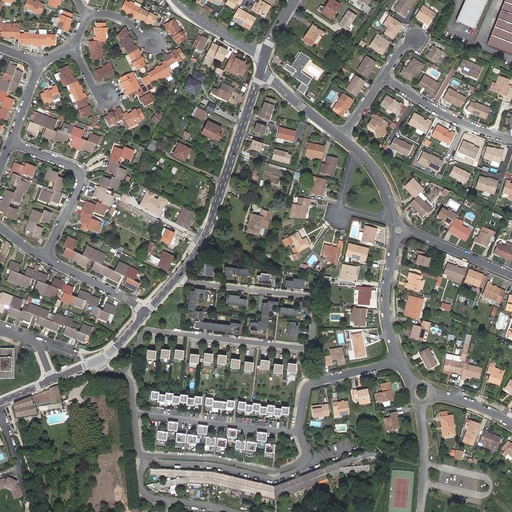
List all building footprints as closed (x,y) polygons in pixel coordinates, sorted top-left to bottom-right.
[(32,1),(32,0),(27,0),(25,8),(34,11),(33,12),(38,14),(39,12),(43,14),(46,5),(41,4),(42,2),(37,1),(37,2),(32,1)] [(61,0),(49,0),(49,1),(51,2),(49,6),(57,9),(59,5),(61,5),(63,1),(61,0)] [(253,6),(250,9),(257,13),(258,14),(260,10),(266,14),(271,5),(263,1),(261,0),(259,0),(258,3),(255,7),(253,6)] [(331,19),(340,4),(333,0),(328,0),(324,8),(320,5),(317,10),(331,19)] [(410,8),(415,1),(413,0),(399,0),(393,10),(405,17),(407,14),(406,13),(408,10),(409,7),(410,8)] [(474,29),(486,0),(464,0),(455,21),(474,29)] [(511,53),(511,0),(504,0),(487,44),(511,53)] [(133,18),(137,20),(142,10),(140,9),(141,7),(135,3),(131,2),(130,3),(126,1),(122,9),(126,11),(125,12),(129,14),(130,13),(134,15),(133,18)] [(370,15),(375,7),(372,6),(371,8),(368,5),(365,3),(361,9),(370,15)] [(144,6),(142,10),(137,20),(140,22),(142,19),(146,21),(146,22),(150,24),(150,23),(155,26),(159,19),(154,16),(155,14),(151,12),(152,10),(144,6)] [(436,14),(423,6),(415,18),(428,26),(436,14)] [(255,17),(241,9),(238,7),(234,15),(237,17),(235,20),(242,24),(244,21),(251,24),(255,17)] [(357,15),(348,9),(338,24),(347,30),(357,15)] [(59,28),(70,33),(71,29),(69,28),(71,24),(72,24),(74,20),(72,19),(74,15),(65,11),(64,16),(62,15),(60,19),(62,20),(59,28)] [(393,39),(402,24),(389,16),(383,24),(383,25),(382,26),(382,28),(386,30),(384,33),(393,39)] [(167,31),(169,35),(170,33),(171,33),(174,37),(173,38),(175,41),(176,41),(178,45),(186,41),(187,41),(184,36),(186,36),(184,32),(182,33),(175,21),(165,27),(167,31)] [(94,38),(94,42),(102,42),(106,42),(106,33),(108,33),(108,28),(106,28),(106,23),(97,23),(97,28),(96,28),(95,33),(97,33),(97,37),(94,38)] [(2,32),(2,36),(7,36),(7,38),(11,38),(11,36),(16,37),(16,39),(20,39),(20,34),(20,28),(12,27),(12,25),(3,25),(3,27),(2,32)] [(321,37),(320,36),(322,32),(312,25),(302,40),(311,46),(314,42),(316,43),(317,43),(321,37)] [(129,56),(140,50),(138,46),(136,47),(134,44),(134,43),(132,39),(131,40),(128,35),(125,30),(118,37),(120,40),(122,44),(121,45),(123,49),(125,48),(129,56)] [(20,39),(19,44),(25,44),(25,45),(29,45),(29,44),(34,44),(34,47),(38,47),(38,35),(30,34),(30,32),(26,32),(26,34),(20,34),(20,39)] [(38,35),(38,47),(42,47),(42,45),(47,45),(47,47),(51,47),(52,45),(56,45),(57,36),(52,35),(52,33),(48,33),(48,35),(38,35)] [(198,44),(195,48),(203,52),(208,41),(201,37),(198,44)] [(382,55),(390,42),(383,38),(381,41),(375,37),(368,46),(382,55)] [(351,44),(343,39),(340,42),(349,48),(351,44)] [(102,42),(94,42),(90,42),(90,46),(93,46),(93,51),(91,51),(91,55),(93,55),(93,60),(101,60),(102,55),(103,55),(103,50),(102,50),(102,42)] [(227,52),(212,44),(206,54),(222,62),(227,52)] [(436,62),(442,52),(432,45),(426,56),(436,62)] [(145,68),(147,67),(144,63),(146,62),(143,58),(142,59),(140,55),(142,54),(140,50),(129,56),(134,63),(132,64),(135,68),(136,67),(138,72),(145,68)] [(169,57),(168,54),(164,56),(167,61),(173,71),(180,67),(178,64),(186,58),(181,50),(177,52),(177,51),(173,54),(173,55),(169,57)] [(311,80),(299,72),(308,58),(301,53),(293,65),(294,67),(293,68),(290,67),(286,64),(283,68),(292,74),(292,75),(302,82),(302,83),(297,90),(303,94),(308,87),(306,86),(311,80)] [(293,68),(294,67),(293,65),(301,53),(300,53),(290,67),(293,68)] [(241,60),(231,55),(226,65),(230,69),(237,73),(242,75),(247,66),(243,64),(243,62),(241,61),(241,60)] [(367,77),(376,63),(366,56),(357,70),(367,77)] [(301,72),(310,59),(308,58),(299,72),(311,80),(312,79),(301,72)] [(477,79),(482,68),(463,59),(459,67),(462,68),(461,72),(477,79)] [(170,73),(173,71),(167,61),(163,63),(165,66),(160,68),(159,66),(155,69),(157,70),(152,73),(149,75),(151,77),(153,82),(161,78),(162,80),(165,78),(166,80),(172,76),(170,73)] [(415,72),(420,64),(417,62),(416,64),(411,61),(406,68),(404,67),(400,73),(410,80),(415,72)] [(18,66),(10,63),(6,73),(5,73),(4,76),(11,79),(20,82),(24,72),(16,69),(18,66)] [(418,74),(424,65),(421,63),(420,64),(415,72),(418,74)] [(230,69),(226,65),(224,69),(236,75),(237,73),(230,69)] [(69,85),(77,82),(75,78),(72,74),(70,69),(69,70),(67,66),(59,69),(61,73),(59,74),(64,87),(66,86),(69,85)] [(95,71),(98,80),(98,83),(103,82),(102,79),(106,78),(107,79),(111,78),(111,77),(115,75),(113,66),(108,68),(108,66),(103,67),(103,69),(95,71)] [(204,75),(195,71),(192,79),(201,83),(204,75)] [(132,73),(120,79),(122,83),(121,84),(123,88),(124,87),(126,91),(124,92),(126,96),(128,95),(134,92),(141,89),(132,73)] [(356,96),(365,82),(355,75),(346,89),(356,96)] [(432,94),(438,84),(424,75),(418,85),(432,94)] [(510,88),(507,87),(510,79),(498,76),(495,83),(493,89),(501,92),(500,94),(507,96),(510,88)] [(153,82),(151,77),(143,82),(145,87),(151,83),(153,82)] [(20,82),(11,79),(10,82),(1,78),(0,81),(0,89),(7,92),(9,89),(16,92),(20,82)] [(190,78),(184,90),(196,96),(202,84),(190,78)] [(78,85),(77,82),(69,85),(70,89),(69,89),(70,94),(72,93),(75,100),(76,102),(86,97),(85,94),(83,95),(80,89),(82,89),(80,85),(78,85)] [(211,93),(227,102),(231,95),(235,89),(223,82),(219,90),(214,88),(211,93)] [(141,89),(134,92),(136,96),(139,94),(141,99),(140,100),(142,103),(143,103),(145,107),(153,103),(149,95),(147,92),(154,89),(151,83),(145,87),(141,89)] [(58,97),(61,96),(57,85),(51,88),(53,90),(48,92),(47,90),(43,92),(44,94),(41,95),(44,103),(47,102),(48,104),(52,102),(52,100),(58,97)] [(460,108),(466,98),(448,88),(443,97),(453,102),(452,104),(460,108)] [(6,96),(7,92),(0,89),(0,101),(3,102),(1,105),(9,109),(13,99),(6,96)] [(342,117),(353,100),(343,93),(332,110),(342,117)] [(400,103),(399,104),(386,95),(380,104),(394,113),(395,110),(399,112),(404,105),(400,103)] [(88,101),(86,97),(76,102),(79,110),(78,111),(80,115),(81,115),(83,118),(91,115),(89,111),(91,110),(89,106),(88,107),(86,102),(88,101)] [(271,120),(276,101),(266,98),(261,117),(271,120)] [(486,119),(490,108),(475,103),(471,102),(467,110),(472,112),(471,113),(486,119)] [(210,103),(207,109),(213,112),(216,106),(210,103)] [(0,116),(5,119),(9,109),(1,105),(0,109),(0,108),(0,116)] [(120,108),(117,109),(117,110),(118,111),(113,114),(113,113),(109,115),(105,118),(109,126),(113,124),(114,125),(118,124),(117,122),(122,120),(125,118),(123,114),(120,108)] [(206,112),(198,108),(194,116),(202,121),(206,112)] [(145,118),(142,112),(141,109),(136,111),(136,110),(132,111),(132,113),(129,114),(128,112),(123,114),(125,118),(129,126),(137,122),(138,123),(142,121),(141,120),(145,118)] [(41,125),(44,126),(48,116),(38,112),(34,111),(30,121),(27,128),(38,132),(41,125)] [(424,133),(430,121),(427,119),(426,121),(423,119),(420,118),(421,117),(414,113),(408,124),(424,133)] [(387,122),(374,114),(367,125),(375,130),(376,137),(383,136),(386,132),(385,126),(388,126),(387,122)] [(44,135),(54,139),(54,138),(55,136),(57,131),(54,130),(58,120),(48,116),(44,126),(47,127),(44,135)] [(206,125),(219,131),(221,128),(208,121),(206,125)] [(70,138),(72,134),(75,126),(64,122),(61,129),(58,128),(57,131),(55,136),(54,138),(58,140),(58,138),(59,137),(66,140),(67,136),(70,138)] [(256,123),(254,131),(264,134),(267,126),(256,123)] [(202,133),(214,139),(214,137),(219,140),(221,134),(218,133),(219,131),(206,125),(202,133)] [(449,145),(455,133),(451,131),(450,133),(447,132),(444,130),(445,129),(437,125),(432,135),(449,145)] [(75,126),(72,134),(70,138),(74,139),(72,142),(77,144),(82,146),(85,138),(82,137),(85,130),(75,126)] [(293,141),(295,132),(279,127),(277,137),(293,141)] [(187,140),(190,134),(185,131),(182,137),(187,140)] [(88,140),(85,138),(82,146),(93,150),(96,143),(99,145),(102,137),(91,132),(88,140)] [(412,146),(394,137),(389,147),(407,156),(412,146)] [(152,139),(147,148),(154,152),(158,142),(152,139)] [(173,155),(184,160),(190,149),(184,146),(185,143),(181,140),(179,144),(173,155)] [(252,140),(250,149),(262,153),(265,144),(252,140)] [(475,159),(479,149),(473,146),(470,145),(468,144),(468,143),(463,141),(458,152),(475,159)] [(322,159),(324,146),(308,143),(305,155),(322,159)] [(115,146),(110,159),(113,161),(118,163),(120,156),(130,160),(134,150),(124,146),(123,149),(115,146)] [(499,163),(504,150),(499,149),(499,150),(492,148),(487,147),(483,157),(499,163)] [(290,164),(293,154),(273,149),(271,159),(290,164)] [(437,163),(439,159),(423,151),(417,162),(438,172),(441,166),(437,163)] [(331,175),(333,166),(335,167),(337,158),(327,156),(325,164),(325,166),(320,165),(319,172),(331,175)] [(171,163),(161,158),(159,161),(169,167),(171,163)] [(119,167),(120,164),(118,163),(113,161),(108,171),(116,173),(114,177),(120,179),(122,180),(126,170),(119,167)] [(147,163),(142,161),(137,171),(141,173),(147,163)] [(14,173),(21,176),(22,173),(32,177),(36,166),(26,163),(25,166),(18,163),(14,173)] [(465,183),(470,174),(466,172),(454,166),(449,175),(465,183)] [(55,183),(52,189),(55,191),(60,192),(65,179),(58,176),(59,173),(49,169),(45,179),(50,181),(55,183)] [(16,189),(23,192),(26,193),(30,183),(20,179),(21,176),(14,173),(10,183),(17,186),(16,189)] [(114,177),(112,176),(110,179),(104,176),(99,186),(107,190),(109,186),(115,189),(120,179),(114,177)] [(324,187),(326,179),(318,177),(315,176),(311,193),(321,196),(323,190),(324,187)] [(493,194),(498,181),(493,179),(492,180),(486,178),(479,176),(475,188),(493,194)] [(420,192),(423,189),(412,178),(404,186),(415,198),(418,195),(420,192)] [(511,195),(511,183),(509,183),(510,181),(506,180),(502,192),(511,195)] [(107,190),(99,186),(95,197),(102,200),(101,203),(107,206),(109,206),(113,196),(106,193),(107,190)] [(7,190),(3,200),(10,202),(11,199),(19,202),(23,192),(16,189),(15,189),(14,193),(7,190)] [(59,204),(63,194),(60,192),(55,191),(54,194),(46,191),(44,190),(40,200),(50,204),(51,201),(59,204)] [(149,200),(164,208),(167,200),(147,190),(142,202),(147,204),(149,200)] [(426,198),(420,192),(418,195),(423,201),(426,198)] [(423,201),(418,195),(415,198),(409,203),(418,212),(419,211),(424,216),(431,209),(423,201)] [(306,213),(307,206),(308,206),(309,199),(298,197),(297,204),(292,204),(290,217),(305,219),(306,213)] [(432,207),(434,205),(428,198),(425,201),(432,207)] [(10,202),(3,200),(3,201),(0,207),(0,210),(6,213),(5,216),(13,219),(17,209),(9,206),(10,202)] [(142,202),(139,207),(159,217),(164,208),(149,200),(147,204),(142,202)] [(101,203),(97,202),(96,205),(89,202),(84,212),(92,215),(94,212),(103,216),(107,206),(101,203)] [(195,213),(184,207),(176,223),(188,229),(195,213)] [(456,218),(457,215),(451,212),(452,210),(448,208),(446,210),(442,208),(437,216),(442,218),(445,220),(444,222),(446,224),(444,226),(449,229),(449,228),(456,218)] [(263,209),(261,216),(251,214),(248,222),(251,223),(249,233),(258,235),(260,227),(268,229),(270,218),(272,219),(273,212),(263,209)] [(37,222),(39,223),(40,220),(48,223),(52,213),(44,210),(43,213),(33,210),(29,219),(37,222)] [(91,219),(92,215),(84,212),(81,222),(83,224),(81,228),(86,230),(87,228),(97,232),(100,223),(91,219)] [(467,239),(471,231),(461,225),(458,223),(459,220),(456,218),(449,228),(455,231),(453,234),(459,237),(461,235),(467,239)] [(37,222),(29,219),(25,230),(32,233),(31,236),(39,239),(43,228),(36,225),(37,222)] [(373,243),(377,229),(365,226),(363,233),(359,232),(357,239),(373,243)] [(486,247),(491,236),(493,236),(495,232),(485,227),(485,228),(482,227),(480,231),(478,237),(475,242),(486,247)] [(170,238),(172,239),(175,233),(168,229),(162,240),(168,243),(170,238)] [(310,246),(306,237),(302,240),(297,232),(289,236),(285,238),(282,240),(285,246),(293,242),(295,246),(298,252),(294,254),(292,255),(294,261),(302,257),(299,252),(310,246)] [(62,255),(72,260),(76,252),(73,251),(77,242),(67,236),(62,246),(66,247),(62,255)] [(10,245),(6,241),(2,253),(6,255),(10,245)] [(164,251),(162,256),(160,259),(154,256),(156,252),(154,251),(156,247),(153,246),(154,244),(150,242),(145,250),(150,253),(149,254),(151,255),(148,261),(157,265),(158,263),(163,265),(161,267),(166,270),(173,256),(164,251)] [(365,261),(368,249),(349,244),(346,256),(365,261)] [(511,256),(511,255),(511,245),(510,249),(504,246),(498,244),(493,253),(510,261),(511,256)] [(337,262),(341,247),(337,246),(336,248),(324,245),(321,255),(326,256),(325,261),(334,263),(337,262)] [(88,259),(92,260),(96,251),(87,246),(82,255),(76,252),(72,260),(84,266),(88,259)] [(427,267),(430,258),(424,256),(425,253),(416,250),(415,254),(418,254),(416,260),(415,263),(427,267)] [(91,269),(104,276),(107,268),(101,265),(102,263),(106,256),(96,251),(92,260),(95,262),(91,269)] [(212,275),(213,264),(211,264),(211,262),(204,261),(202,275),(209,275),(212,275)] [(17,285),(22,272),(18,271),(20,266),(11,262),(8,270),(11,272),(7,281),(17,285)] [(120,274),(123,276),(128,267),(118,262),(114,271),(107,268),(104,276),(117,282),(120,274)] [(462,281),(465,270),(462,269),(447,263),(443,274),(448,275),(462,281)] [(354,282),(355,274),(356,267),(342,264),(339,279),(343,280),(342,286),(355,286),(355,282),(354,282)] [(128,267),(123,276),(127,278),(123,285),(136,292),(140,284),(133,281),(138,272),(128,267)] [(232,278),(233,271),(236,271),(235,275),(249,277),(250,272),(248,272),(249,270),(236,268),(224,267),(224,270),(225,270),(224,277),(232,278)] [(34,280),(37,273),(34,271),(27,269),(25,274),(22,272),(17,285),(27,289),(31,279),(34,280)] [(478,287),(483,275),(469,269),(464,281),(478,287)] [(420,281),(421,276),(409,272),(408,277),(409,277),(408,280),(407,283),(406,283),(405,286),(414,289),(419,290),(422,281),(420,281)] [(34,291),(44,295),(48,285),(45,284),(47,277),(37,273),(34,280),(38,282),(34,291)] [(271,284),(271,279),(270,279),(270,277),(271,277),(271,275),(260,273),(260,276),(256,275),(256,278),(257,278),(257,283),(261,283),(261,285),(269,286),(269,284),(271,284)] [(462,281),(448,275),(446,279),(460,284),(462,281)] [(303,289),(304,282),(303,282),(304,279),(293,278),(292,281),(285,280),(284,287),(303,289)] [(48,285),(44,295),(54,299),(58,289),(61,290),(63,285),(64,283),(54,279),(51,286),(48,285)] [(496,302),(501,289),(491,285),(492,283),(487,282),(481,296),(496,302)] [(63,293),(60,300),(71,305),(74,297),(70,295),(73,289),(63,285),(61,290),(60,292),(63,293)] [(369,305),(369,298),(370,287),(360,287),(355,286),(355,290),(357,290),(359,290),(358,297),(358,304),(369,305)] [(500,303),(505,291),(501,289),(496,302),(500,303)] [(81,308),(84,301),(87,302),(89,296),(90,295),(80,291),(77,298),(74,297),(71,305),(81,308)] [(197,292),(197,291),(190,291),(187,309),(194,310),(197,292)] [(4,305),(7,306),(11,296),(2,293),(2,294),(0,293),(0,312),(2,313),(4,305)] [(246,306),(247,299),(239,298),(239,296),(228,295),(227,304),(246,306)] [(407,316),(412,296),(409,295),(403,315),(407,316)] [(11,296),(7,306),(11,308),(8,315),(18,319),(19,318),(21,312),(17,311),(21,300),(11,296)] [(98,315),(100,309),(97,307),(100,300),(89,296),(87,302),(94,305),(91,312),(98,315)] [(418,319),(423,299),(412,296),(407,316),(418,319)] [(276,312),(278,302),(267,301),(267,303),(270,303),(269,311),(276,312)] [(299,301),(298,309),(298,312),(300,312),(301,310),(309,311),(309,303),(302,302),(302,301),(299,301)] [(24,304),(21,312),(19,318),(29,321),(31,315),(34,316),(38,307),(27,303),(27,305),(24,304)] [(269,311),(270,303),(267,303),(263,303),(260,321),(259,330),(260,330),(266,331),(269,311)] [(98,315),(97,317),(107,321),(110,314),(113,315),(115,307),(106,304),(103,311),(100,309),(98,315)] [(48,311),(38,307),(34,316),(38,317),(36,324),(45,328),(48,321),(51,314),(47,313),(48,311)] [(280,307),(279,314),(298,316),(298,312),(298,309),(280,307)] [(364,326),(365,308),(353,308),(352,313),(355,313),(354,322),(354,326),(364,326)] [(201,322),(203,311),(200,311),(200,312),(196,311),(192,311),(191,319),(199,319),(198,321),(201,322)] [(52,322),(48,321),(45,328),(56,332),(58,326),(61,327),(61,326),(64,317),(55,313),(52,322)] [(65,316),(64,317),(61,326),(65,327),(62,334),(72,338),(75,331),(75,329),(74,329),(76,324),(71,322),(72,319),(65,316)] [(422,341),(426,328),(428,329),(430,322),(422,320),(420,327),(413,325),(410,337),(422,341)] [(213,330),(214,323),(201,322),(198,321),(195,321),(194,328),(213,330)] [(259,330),(260,321),(258,321),(257,323),(250,322),(249,330),(256,331),(256,332),(259,332),(260,330),(259,330)] [(288,321),(288,327),(287,326),(286,334),(287,334),(287,335),(296,336),(298,326),(295,325),(295,322),(288,321)] [(239,334),(240,327),(241,324),(230,322),(229,325),(232,326),(231,332),(231,333),(239,334)] [(79,332),(75,331),(72,338),(83,342),(86,335),(89,336),(92,327),(82,323),(79,332)] [(231,332),(232,326),(229,325),(214,323),(213,330),(231,332)] [(365,356),(361,333),(351,335),(352,340),(355,357),(365,356)] [(464,364),(465,359),(469,345),(464,344),(460,357),(446,354),(443,370),(451,372),(462,374),(464,364)] [(1,351),(1,349),(0,348),(0,377),(4,378),(4,375),(10,375),(11,359),(13,359),(14,352),(1,351)] [(345,363),(342,348),(329,350),(330,355),(323,357),(324,366),(332,364),(331,360),(336,359),(337,364),(345,363)] [(437,365),(428,348),(419,353),(428,370),(437,365)] [(168,359),(169,350),(161,349),(160,358),(168,359)] [(182,359),(183,350),(175,349),(173,358),(182,359)] [(155,360),(156,351),(147,350),(146,359),(155,360)] [(211,363),(212,354),(204,353),(203,362),(211,363)] [(197,363),(198,355),(190,354),(189,362),(197,363)] [(225,364),(226,356),(217,354),(216,363),(225,364)] [(13,378),(13,359),(11,359),(10,375),(4,375),(4,378),(13,378)] [(238,368),(239,360),(231,359),(230,367),(238,368)] [(268,369),(269,361),(260,360),(259,368),(268,369)] [(252,371),(253,362),(244,361),(243,370),(252,371)] [(295,373),(296,364),(287,363),(286,372),(295,373)] [(281,373),(282,365),(274,364),(272,372),(281,373)] [(479,378),(481,368),(468,365),(464,364),(462,374),(465,375),(471,377),(479,378)] [(500,384),(503,375),(497,373),(498,369),(489,366),(487,371),(490,372),(490,374),(487,381),(494,383),(494,382),(500,384)] [(394,399),(390,381),(388,382),(385,382),(380,384),(382,392),(376,393),(379,403),(382,402),(383,406),(384,406),(389,405),(390,404),(389,400),(394,399)] [(50,389),(53,404),(61,402),(58,386),(50,389)] [(369,399),(367,389),(362,390),(359,391),(356,391),(356,390),(352,391),(354,398),(358,397),(358,401),(369,399)] [(35,407),(52,403),(50,390),(45,392),(33,396),(13,404),(16,418),(36,415),(35,407)] [(158,394),(158,392),(151,391),(150,399),(157,399),(158,394)] [(172,396),(173,393),(165,393),(165,395),(164,400),(172,401),(172,396)] [(187,397),(187,395),(180,394),(179,396),(179,402),(186,403),(187,397)] [(201,404),(202,396),(194,396),(194,398),(193,403),(201,404)] [(213,401),(213,398),(206,397),(205,405),(212,405),(213,401)] [(349,414),(348,401),(337,402),(337,398),(332,399),(334,418),(342,417),(342,414),(349,414)] [(234,408),(235,400),(227,400),(227,402),(226,407),(234,408)] [(246,404),(246,402),(238,401),(238,409),(245,409),(246,404)] [(328,413),(327,404),(312,406),(313,417),(325,416),(324,414),(328,413)] [(289,414),(290,407),(281,406),(281,408),(281,414),(289,414)] [(397,429),(395,416),(396,416),(397,416),(396,411),(389,413),(390,417),(384,418),(387,431),(397,429)] [(455,435),(452,415),(448,416),(440,417),(442,428),(443,428),(444,436),(455,435)] [(474,440),(480,424),(470,420),(467,429),(464,437),(474,440)] [(177,431),(178,422),(168,421),(167,430),(177,431)] [(207,434),(208,426),(198,425),(197,433),(207,434)] [(236,438),(237,429),(227,428),(227,437),(236,438)] [(166,440),(167,432),(158,431),(157,439),(166,440)] [(266,441),(267,433),(257,431),(256,440),(266,441)] [(500,439),(501,438),(487,433),(483,431),(479,441),(482,442),(482,443),(481,446),(496,451),(499,442),(500,439)] [(185,442),(186,434),(176,433),(176,441),(185,442)] [(196,444),(197,435),(188,434),(187,443),(196,444)] [(215,446),(215,437),(206,436),(205,445),(215,446)] [(226,447),(227,438),(217,438),(216,446),(226,447)] [(245,449),(245,441),(236,440),(235,448),(245,449)] [(256,451),(257,442),(247,441),(246,450),(256,451)] [(505,450),(511,443),(508,441),(502,448),(505,450)] [(274,453),(275,444),(265,443),(264,452),(274,453)] [(511,443),(505,450),(502,454),(505,457),(508,453),(511,457),(511,460),(511,462),(511,443)] [(360,452),(362,459),(375,454),(372,447),(360,452)] [(347,457),(350,464),(362,459),(360,452),(347,457)] [(335,462),(338,469),(350,464),(347,457),(335,462)] [(323,467),(326,474),(338,469),(335,462),(323,467)] [(311,472),(313,479),(326,474),(323,467),(311,472)] [(223,483),(226,474),(213,471),(212,481),(223,483)] [(298,477),(301,484),(313,479),(311,472),(298,477)] [(235,486),(237,477),(226,474),(223,483),(235,486)] [(247,489),(250,480),(237,477),(235,486),(247,489)] [(286,482),(289,489),(301,484),(298,477),(286,482)] [(18,487),(15,485),(16,483),(14,482),(14,484),(11,482),(11,481),(8,479),(6,481),(3,479),(0,480),(0,489),(2,489),(1,488),(3,487),(12,492),(13,494),(12,494),(14,499),(22,497),(18,487)] [(260,492),(262,483),(250,480),(247,489),(260,492)] [(275,486),(276,494),(289,489),(286,482),(275,486)] [(275,496),(275,486),(262,483),(260,492),(275,496)] [(201,489),(191,489),(190,497),(200,497),(201,489)]
